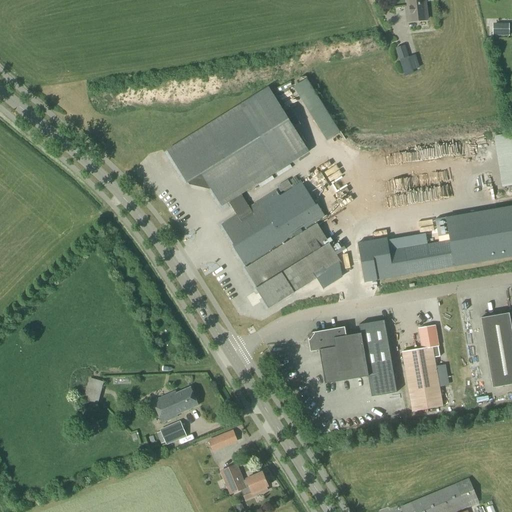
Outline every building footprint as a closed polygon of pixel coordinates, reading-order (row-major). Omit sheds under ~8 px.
[(406,0),(409,21),(427,19),(425,0),(406,0)] [(496,37),(511,37),(511,28),(496,28),(496,37)] [(409,57),(405,45),(395,48),(399,60),(404,73),(413,70),(409,57)] [(241,195),(280,170),(309,152),(269,88),(167,151),(187,184),(195,179),(206,181),(221,207),(228,202),(241,195)] [(222,103),(206,112),(211,121),(228,112),(222,103)] [(323,104),(314,109),(321,121),(326,118),(329,123),(325,125),(328,132),(336,128),(331,118),(323,104)] [(344,136),(340,138),(336,132),(330,136),(341,154),(346,151),(348,154),(353,150),(344,136)] [(511,134),(499,136),(505,185),(511,184),(511,134)] [(333,183),(347,177),(341,165),(328,172),(333,183)] [(281,193),(291,187),(288,181),(277,187),(281,193)] [(268,309),(293,293),(341,263),(316,224),(325,218),(317,204),(315,205),(302,183),(280,196),(277,191),(249,208),(241,195),(228,202),(237,216),(222,225),(235,247),(233,248),(245,267),(244,268),(256,288),(255,289),(268,309)] [(372,254),(376,281),(487,262),(478,213),(447,218),(451,240),(372,254)] [(493,388),(511,384),(511,329),(509,313),(481,318),(493,388)] [(419,350),(404,352),(413,411),(441,407),(433,358),(446,356),(438,320),(414,325),(419,350)] [(309,340),(308,340),(311,353),(319,351),(326,384),(369,376),(373,398),(398,394),(386,321),(361,326),(362,335),(347,337),(346,328),(315,335),(316,336),(310,341),(309,341),(309,340)] [(303,374),(294,379),(301,391),(310,386),(303,374)] [(98,404),(104,383),(89,378),(84,400),(98,404)] [(198,406),(190,388),(175,394),(175,392),(153,402),(162,424),(177,417),(176,415),(198,406)] [(349,419),(372,416),(368,388),(345,392),(349,419)] [(333,420),(324,427),(327,431),(336,425),(333,420)] [(166,446),(187,436),(180,421),(160,430),(160,432),(156,434),(161,444),(165,443),(166,446)] [(213,451),(237,441),(233,432),(209,441),(213,451)] [(237,464),(220,472),(230,496),(241,491),(243,497),(245,500),(268,490),(267,487),(268,486),(262,473),(246,480),(247,480),(245,481),(237,464)] [(456,511),(479,503),(468,479),(400,507),(402,511),(456,511)]
